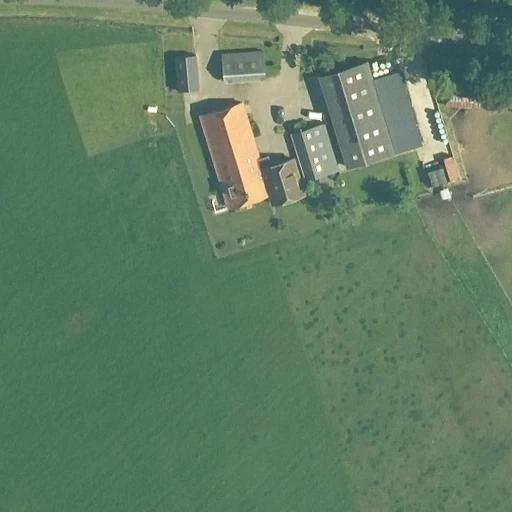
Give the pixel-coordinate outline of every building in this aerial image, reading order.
[(261,53),(222,56),(224,84),(264,81),(261,53)] [(195,56),(175,58),(177,91),(198,90),(195,56)] [(319,76),(347,168),(397,153),(369,61),(319,76)] [(456,83),(458,94),(474,92),(472,80),(456,83)] [(437,87),(410,94),(423,146),(449,140),(440,103),(441,102),(437,87)] [(269,196),(261,169),(240,104),(199,116),(228,208),(269,196)] [(337,171),(323,125),(291,135),(305,180),(337,171)] [(261,169),(269,196),(272,205),(303,195),(292,159),(261,169)]
